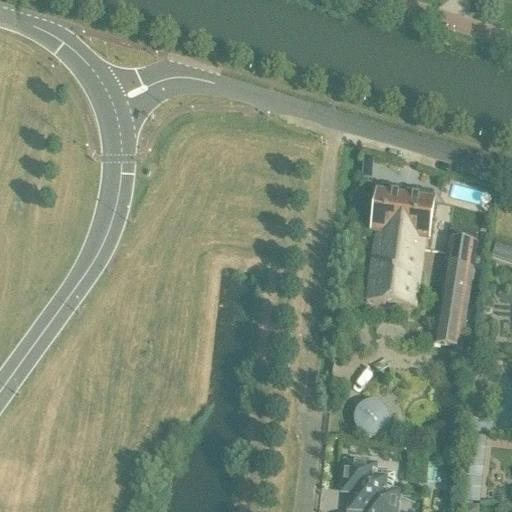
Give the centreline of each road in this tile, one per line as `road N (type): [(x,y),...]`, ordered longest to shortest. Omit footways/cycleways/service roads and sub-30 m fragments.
road 1 (unclassified): [(511,173),(199,79),(170,80),(112,103)]
road 2 (tertiary): [(112,103),(121,160),(109,227),(0,393)]
road 3 (tertiary): [(112,103),(63,42),(0,18)]
road 4 (unclassified): [(511,42),(382,0)]
